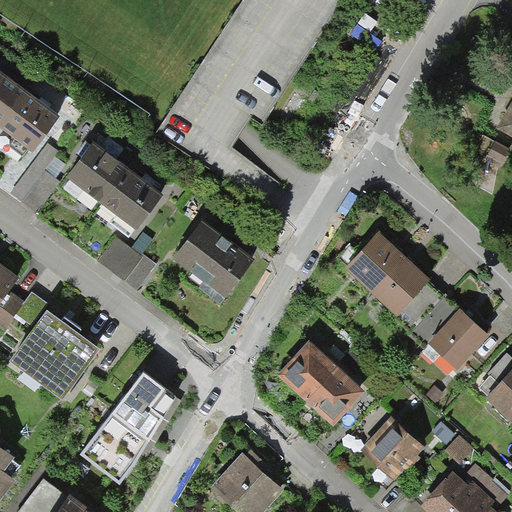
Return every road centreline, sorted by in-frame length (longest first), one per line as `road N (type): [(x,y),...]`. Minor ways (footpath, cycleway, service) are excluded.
road 1 (unknown): [(322,225),(212,146),(211,131),(295,0)]
road 2 (residential): [(0,215),(226,382)]
road 3 (residential): [(367,150),(226,382)]
road 4 (residential): [(367,150),(511,284)]
road 5 (residential): [(226,382),(367,511)]
road 6 (residential): [(458,0),(367,150)]
road 7 (residential): [(226,382),(153,511)]
